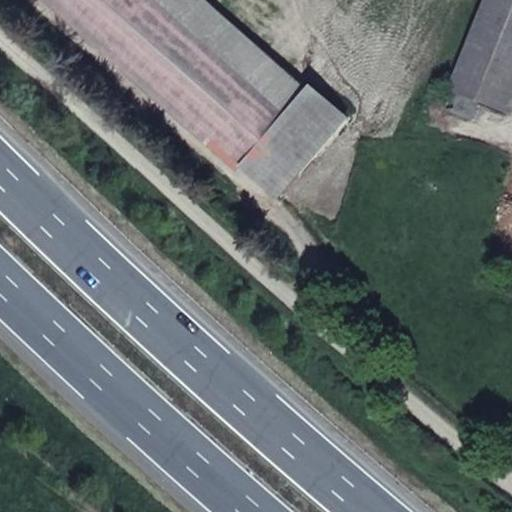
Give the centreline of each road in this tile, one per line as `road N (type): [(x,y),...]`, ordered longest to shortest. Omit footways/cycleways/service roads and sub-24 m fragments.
road 1 (unclassified): [(511,479),(362,361),(0,40)]
road 2 (motorway): [(367,511),(0,173)]
road 3 (motorway): [(0,275),(258,511)]
